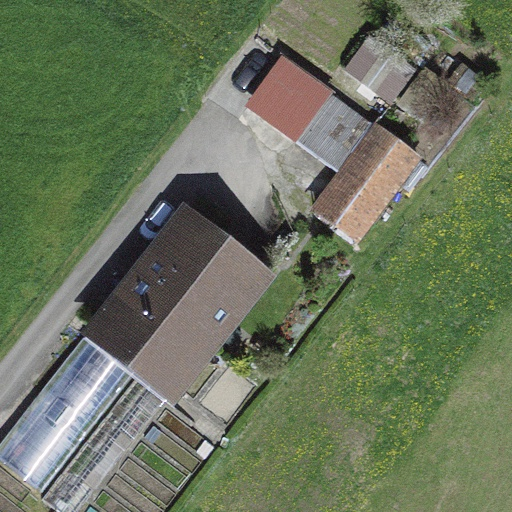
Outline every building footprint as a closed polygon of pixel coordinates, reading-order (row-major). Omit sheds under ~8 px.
[(421,47),(374,18),(347,63),(394,91),(421,47)] [(295,140),(341,176),(376,129),(329,94),(295,140)] [(357,240),(417,159),(376,129),(341,176),(316,210),(357,240)] [(165,400),(260,279),(186,221),(91,342),(133,375),(137,378),(165,400)] [(91,342),(85,337),(0,444),(0,459),(42,492),(133,375),(91,342)] [(57,511),(77,511),(165,400),(137,378),(41,499),(57,511)]
